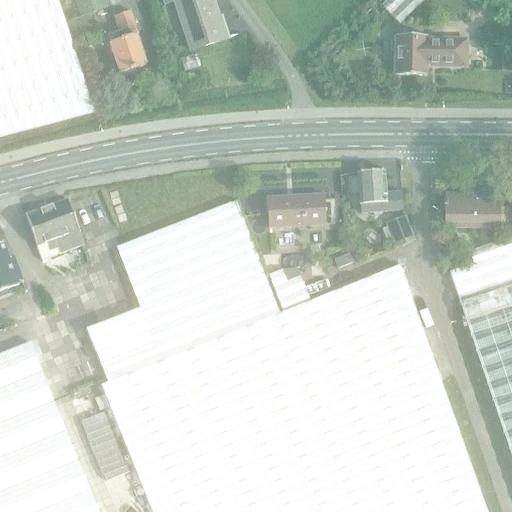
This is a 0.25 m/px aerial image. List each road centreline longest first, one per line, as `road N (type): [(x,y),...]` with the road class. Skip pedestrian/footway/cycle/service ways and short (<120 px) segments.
road 1 (unclassified): [(505,511),(419,253),(418,135)]
road 2 (primary): [(0,181),(180,145),(303,136)]
road 3 (unclassified): [(303,136),(293,76),(235,0)]
